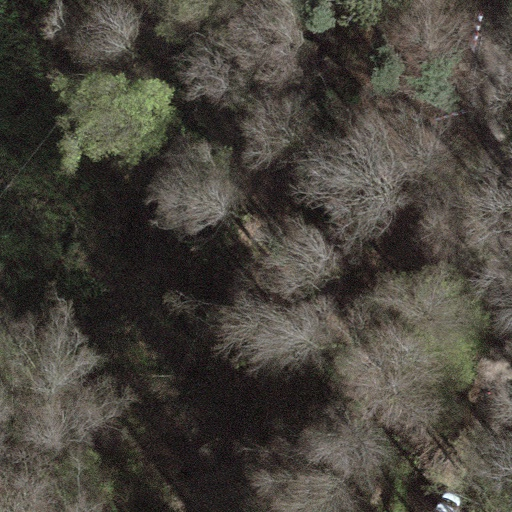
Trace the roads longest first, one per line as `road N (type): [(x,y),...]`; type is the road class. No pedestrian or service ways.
road 1 (track): [(454,511),(499,408),(511,280)]
road 2 (track): [(511,244),(503,93),(511,63)]
